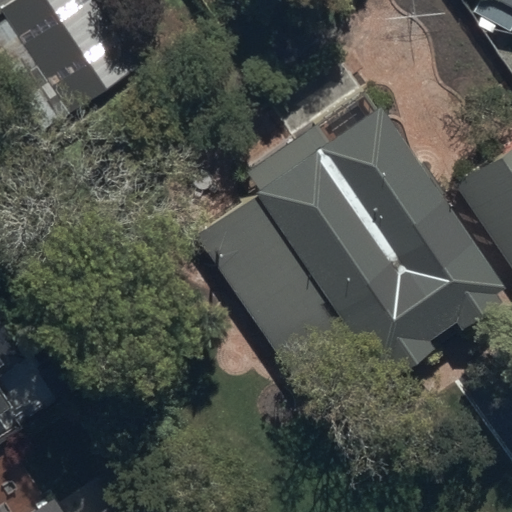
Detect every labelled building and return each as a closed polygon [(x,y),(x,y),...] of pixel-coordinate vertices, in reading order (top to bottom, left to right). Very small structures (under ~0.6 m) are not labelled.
[(88,0),(18,0),(0,12),(0,16),(58,106),(128,61),(88,0)] [(511,0),(495,0),(511,9),(511,0)] [(511,300),(380,112),(259,195),(395,390),(511,308),(511,300)] [(511,148),(457,185),(511,265),(511,148)] [(0,380),(10,374),(0,358),(0,380)] [(103,511),(61,511),(52,500),(34,511),(121,511),(115,504),(103,511)]
